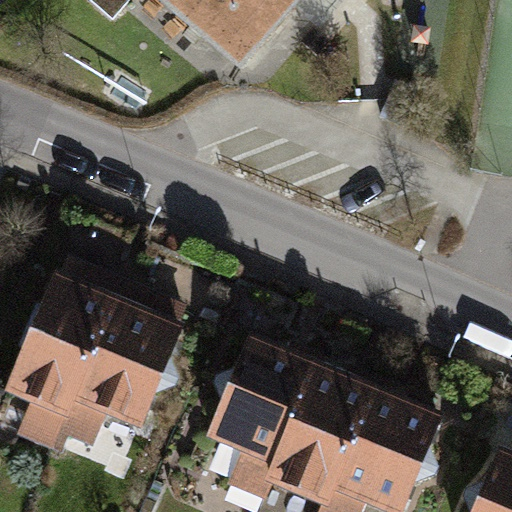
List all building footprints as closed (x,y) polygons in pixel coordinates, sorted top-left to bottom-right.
[(129,0),(86,0),(113,23),(129,0)] [(163,0),(246,66),(300,0),(163,0)] [(419,88),(396,80),(382,115),(406,126),(419,88)] [(117,292),(52,266),(7,391),(30,400),(17,438),(52,449),(59,431),(117,292)] [(186,322),(117,292),(59,431),(92,445),(105,414),(139,427),(186,322)] [(403,511),(447,413),(244,330),(202,432),(242,448),(228,484),(262,498),(272,481),(323,505),(320,511),(366,511),(371,501),(397,511),(403,511)] [(511,511),(511,452),(498,447),(467,511),(511,511)]
